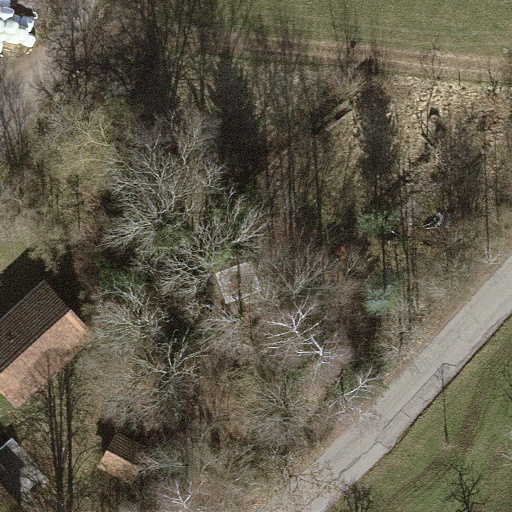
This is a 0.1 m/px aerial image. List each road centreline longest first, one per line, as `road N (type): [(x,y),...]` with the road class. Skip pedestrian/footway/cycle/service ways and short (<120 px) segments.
road 1 (tertiary): [(286,511),(511,287)]
road 2 (track): [(79,0),(0,140)]
